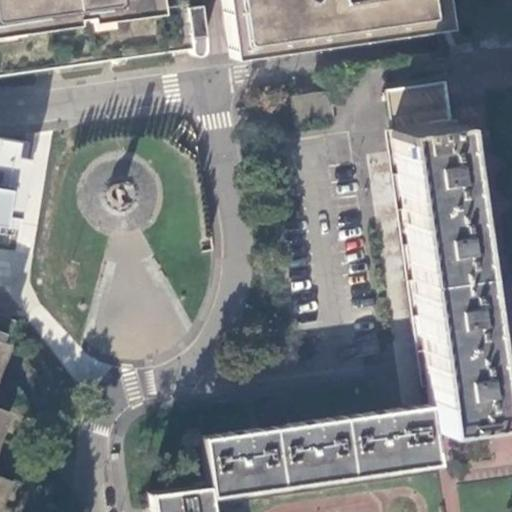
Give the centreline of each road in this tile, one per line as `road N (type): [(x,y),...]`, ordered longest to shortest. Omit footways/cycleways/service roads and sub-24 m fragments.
road 1 (residential): [(154,388),(344,364),(311,158),(281,163),(220,150)]
road 2 (residential): [(220,150),(209,79),(46,107),(0,106)]
road 3 (residential): [(154,388),(200,354),(232,297),(235,242),(220,150)]
road 4 (residential): [(124,391),(74,368),(20,283)]
road 5 (residential): [(94,511),(95,422),(124,391)]
